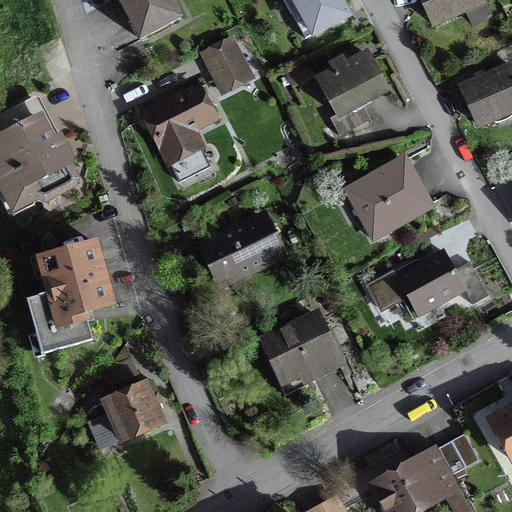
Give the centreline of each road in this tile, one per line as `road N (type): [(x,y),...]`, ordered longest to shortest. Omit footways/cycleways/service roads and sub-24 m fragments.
road 1 (residential): [(243,499),(152,311),(60,0)]
road 2 (residential): [(511,342),(243,499)]
road 3 (residential): [(511,256),(374,0)]
